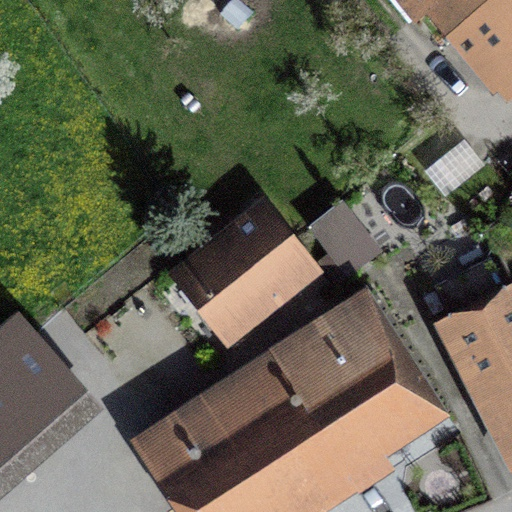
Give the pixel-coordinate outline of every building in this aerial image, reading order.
[(511,0),(400,0),(418,22),(444,0),(456,0),(511,68),(511,0)] [(383,180),(342,211),(377,254),(417,223),(383,180)] [(223,339),(309,271),(262,212),(185,273),(207,301),(198,308),(223,339)] [(439,293),(511,437),(511,300),(510,296),(492,264),(439,293)] [(430,415),(359,306),(139,449),(180,511),(278,511),(377,449),(430,415)] [(18,319),(0,334),(0,468),(84,394),(18,319)]
